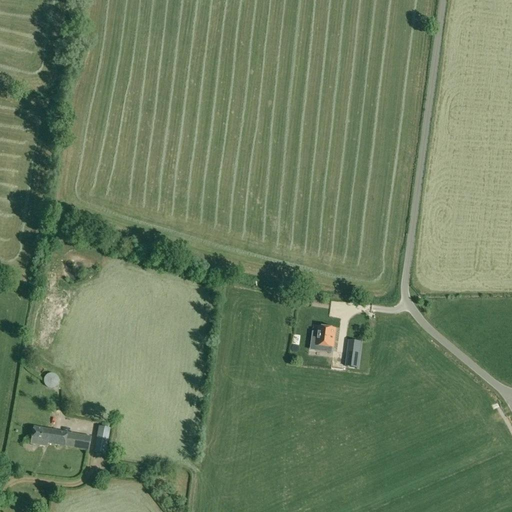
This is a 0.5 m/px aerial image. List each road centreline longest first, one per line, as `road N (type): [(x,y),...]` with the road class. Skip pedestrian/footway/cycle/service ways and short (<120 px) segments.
road 1 (unclassified): [(443,0),(405,295),(429,330),(511,399)]
road 2 (track): [(511,452),(375,511)]
